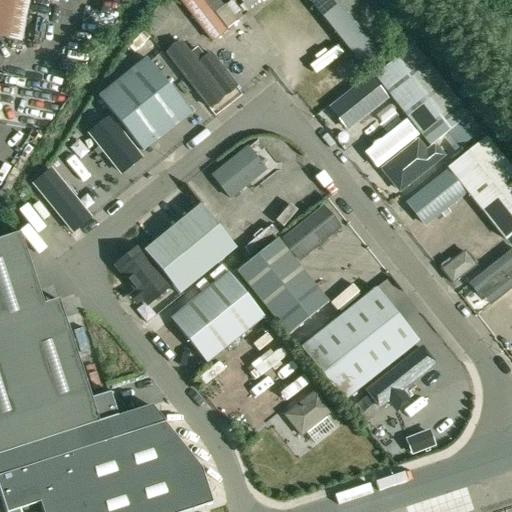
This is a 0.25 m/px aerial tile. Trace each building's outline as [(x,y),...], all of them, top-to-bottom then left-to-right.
[(30,0),(0,0),(0,38),(23,43),(30,0)] [(177,0),(211,45),(228,32),(203,0),(177,0)] [(307,0),(361,65),(398,35),(369,0),(307,0)] [(183,41),(169,52),(215,113),(242,92),(212,53),(199,63),(183,41)] [(412,47),(374,77),(419,134),(457,104),(412,47)] [(145,59),(98,97),(142,152),(189,114),(145,59)] [(331,99),(346,86),(336,75),(321,88),(331,99)] [(329,112),(346,134),(386,102),(370,81),(329,112)] [(511,172),(485,139),(447,169),(468,195),(492,226),(504,240),(511,233),(511,172)] [(418,140),(380,171),(400,196),(447,158),(436,144),(427,151),(418,140)] [(229,200),(267,172),(247,145),(209,174),(229,200)] [(50,167),(33,181),(73,232),(90,219),(50,167)] [(404,202),(425,228),(468,195),(447,169),(404,202)] [(143,252),(178,295),(235,249),(199,205),(143,252)] [(283,242),(298,262),(343,227),(328,207),(283,242)] [(43,306),(19,234),(0,240),(0,456),(117,418),(109,394),(90,400),(58,301),(43,306)] [(236,272),(287,336),(294,345),(338,309),(331,301),(326,304),(276,241),(236,272)] [(115,267),(148,308),(168,291),(135,251),(115,267)] [(511,254),(469,286),(482,304),(511,281),(511,254)] [(206,363),(263,318),(228,274),(171,320),(206,363)] [(300,349),(342,402),(417,342),(375,289),(300,349)] [(422,350),(366,392),(379,410),(436,368),(422,350)] [(316,391),(285,415),(299,432),(329,408),(316,391)] [(150,407),(117,418),(0,456),(0,497),(4,511),(13,511),(31,506),(39,504),(41,511),(187,511),(211,504),(200,469),(150,407)] [(429,434),(407,442),(412,457),(435,449),(429,434)]
